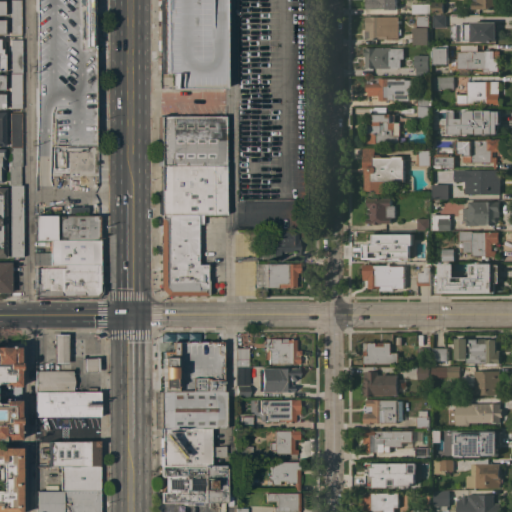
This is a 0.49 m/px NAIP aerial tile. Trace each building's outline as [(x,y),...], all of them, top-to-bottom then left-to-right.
[(20,0),(20,35),(9,34),(9,0),(20,0)] [(35,142),(35,0),(91,0),(92,44),(97,44),(97,151),(46,151),(46,142),(35,142)] [(224,0),(224,88),(174,88),(174,74),(164,74),(163,0),(224,0)] [(397,0),(397,8),(374,8),(374,9),(372,9),(372,8),(366,8),(366,0),(397,0)] [(412,0),(423,0),(423,3),(430,3),(430,13),(412,13),(412,0)] [(495,0),(495,7),(492,7),(492,8),(489,8),(489,7),(487,7),(487,8),(472,8),(472,2),(466,2),(466,0),(495,0)] [(443,1),(443,12),(432,12),(432,1),(443,1)] [(450,14),(450,26),(433,26),(433,14),(450,14)] [(414,44),(414,27),(416,27),(416,15),(429,15),(429,27),(428,27),(428,44),(414,44)] [(399,16),(399,20),(400,20),(400,22),(399,22),(399,29),(401,29),(401,34),(399,34),(399,38),(388,38),(376,38),(376,39),(374,39),(374,38),(365,38),(365,30),(366,30),(366,16),(399,16)] [(469,39),(468,16),(462,16),(462,21),(454,21),(454,16),(449,16),(450,40),(469,39)] [(497,41),(471,41),(471,30),(468,30),(468,23),(471,23),(471,21),(472,21),(472,20),(476,20),(476,21),(497,21),(497,41)] [(10,40),(21,40),(21,73),(10,73),(10,40)] [(483,68),(457,68),(457,50),(461,50),(461,44),(477,44),(477,50),(485,50),(494,50),(499,50),(499,57),(499,71),(490,71),(490,72),(483,72),(483,68)] [(448,45),(448,64),(434,64),(434,63),(431,63),(431,45),(448,45)] [(403,60),(400,60),(400,67),(366,67),(366,59),(365,59),(365,47),(392,47),(392,48),(402,48),(403,60)] [(416,60),(427,60),(427,75),(416,75),(416,60)] [(21,74),(21,109),(9,109),(9,74),(21,74)] [(454,87),(441,88),(441,89),(431,89),(431,76),(453,76),(454,87)] [(413,95),(409,95),(409,100),(379,100),(379,95),(367,95),(368,91),(367,91),(367,90),(366,90),(366,77),(405,78),(405,79),(413,79),(413,95)] [(499,81),(499,103),(457,103),(457,94),(468,94),(468,81),(499,81)] [(418,95),(428,95),(428,106),(428,107),(431,107),(431,117),(417,117),(417,106),(418,95)] [(492,109),(492,110),(499,110),(500,123),(497,123),(497,133),(447,133),(447,109),(492,109)] [(21,147),(9,147),(9,113),(21,113),(21,147)] [(394,113),(394,122),(399,122),(399,134),(399,143),(381,143),(381,147),(375,147),(375,143),(366,143),(366,124),(369,124),(369,120),(373,120),(373,113),(394,113)] [(157,166),(157,117),(224,116),(225,166),(157,166)] [(500,151),(493,151),(493,157),(496,156),(497,168),(495,168),(494,161),(472,162),(472,161),(463,161),(463,153),(459,153),(459,149),(453,149),(453,140),(487,139),(487,138),(500,138),(500,151)] [(377,193),(377,190),(364,190),(364,167),(363,167),(363,147),(374,147),(374,155),(376,154),(380,154),(382,157),(391,157),(391,156),(403,156),(403,159),(404,159),(404,162),(406,162),(406,164),(404,164),(404,167),(406,167),(406,169),(404,169),(404,181),(383,181),(383,193),(377,193)] [(21,148),(21,166),(19,166),(20,185),(8,185),(8,167),(9,167),(9,148),(21,148)] [(417,165),(417,150),(430,149),(431,165),(417,165)] [(83,150),(50,151),(50,171),(84,170),(83,150)] [(454,167),(434,168),(434,156),(434,153),(449,153),(449,156),(454,156),(454,167)] [(225,215),(197,215),(159,214),(158,214),(157,166),(225,166),(225,215)] [(500,169),(500,194),(460,193),(460,169),(500,169)] [(448,184),(449,198),(432,198),(432,184),(448,184)] [(11,185),(21,185),(21,252),(18,257),(18,259),(11,259),(11,257),(10,257),(11,185)] [(391,205),(395,205),(395,216),(391,217),(391,223),(379,223),(379,224),(373,224),(373,223),(366,223),(366,218),(370,218),(369,209),(367,209),(367,197),(391,197),(391,205)] [(499,201),(499,216),(496,216),(496,224),(479,224),(479,225),(466,225),(466,220),(463,220),(463,207),(469,207),(469,201),(499,201)] [(451,218),(450,218),(450,230),(432,229),(432,212),(436,212),(436,214),(451,214),(451,218)] [(166,295),(159,289),(160,235),(160,219),(159,214),(197,215),(197,225),(197,264),(207,264),(208,295),(166,295)] [(49,241),(49,240),(35,240),(34,216),(98,216),(99,241),(49,241)] [(429,218),(429,229),(417,229),(417,218),(429,218)] [(473,230),(473,231),(499,231),(499,242),(497,242),(492,242),(492,250),(496,250),(496,255),(485,255),(485,258),(482,258),(482,255),(472,256),(472,251),(463,251),(463,240),(459,240),(459,230),(473,230)] [(299,256),(294,256),(294,253),(292,253),(292,252),(280,252),(280,256),(272,256),(272,250),(273,250),(273,232),(292,232),(292,233),(297,233),(297,239),(299,239),(299,256)] [(411,232),(411,242),(407,242),(407,243),(413,243),(413,252),(407,252),(407,253),(396,253),(396,254),(387,254),(387,253),(377,253),(377,259),(376,259),(376,260),(368,260),(368,259),(367,259),(367,254),(367,241),(365,241),(365,232),(411,232)] [(99,242),(103,242),(103,253),(99,253),(99,265),(64,265),(33,265),(33,253),(49,253),(49,241),(99,241),(99,242)] [(454,248),(454,260),(442,260),(442,248),(454,248)] [(429,251),(429,260),(419,260),(419,252),(429,251)] [(446,262),(446,261),(454,261),(454,270),(450,270),(450,284),(432,284),(432,262),(446,262)] [(10,293),(0,293),(0,262),(10,262),(10,293)] [(298,264),(298,262),(299,262),(299,273),(296,273),(296,277),(295,277),(295,287),(265,288),(265,264),(298,264)] [(470,279),(469,279),(469,262),(497,262),(497,278),(500,278),(500,285),(494,285),(494,290),(470,290),(470,279)] [(363,263),(364,263),(364,264),(366,264),(372,264),(374,264),(374,265),(391,264),(391,266),(404,265),(404,288),(393,288),(393,290),(380,291),(380,288),(368,288),(368,280),(363,280),(363,263)] [(265,291),(254,291),(253,264),(264,264),(265,291)] [(99,265),(99,292),(98,292),(99,293),(96,296),(94,296),(94,298),(84,298),(84,296),(82,296),(82,298),(76,298),(76,296),(71,296),(71,298),(68,298),(68,296),(60,296),(60,298),(53,298),(53,296),(52,296),(52,298),(44,298),(44,296),(43,296),(43,298),(35,298),(35,296),(32,296),(33,268),(64,268),(64,265),(99,265)] [(430,265),(430,285),(418,285),(418,272),(424,272),(424,266),(430,265)] [(67,334),(67,364),(53,364),(53,334),(67,334)] [(268,360),(265,360),(265,351),(266,351),(266,347),(265,347),(265,339),(279,339),(279,338),(286,338),(286,340),(295,340),(295,350),(299,350),(299,356),(298,356),(298,364),(268,364),(268,360)] [(468,338),(468,339),(477,339),(477,338),(486,338),(486,339),(496,339),(496,350),(500,350),(500,363),(466,363),(466,358),(455,358),(456,338),(468,338)] [(161,358),(170,357),(170,343),(221,342),(221,392),(160,392),(161,358)] [(363,342),(390,342),(390,352),(398,352),(398,363),(363,363),(363,342)] [(0,347),(8,347),(8,346),(11,346),(11,348),(17,348),(17,363),(18,363),(18,370),(17,370),(18,387),(10,387),(10,386),(9,386),(9,388),(4,388),(2,388),(2,384),(0,384),(0,404),(2,404),(2,400),(17,400),(17,417),(18,417),(18,440),(2,440),(2,442),(0,442),(0,347)] [(430,347),(430,359),(418,359),(417,348),(430,347)] [(447,347),(447,360),(432,360),(432,347),(447,347)] [(247,359),(235,360),(235,348),(247,348),(247,359)] [(97,358),(98,372),(83,372),(82,359),(97,358)] [(429,378),(417,378),(417,366),(429,366),(429,378)] [(448,366),(447,376),(432,376),(432,366),(448,366)] [(460,366),(460,377),(448,377),(448,366),(460,366)] [(298,378),(294,378),(295,379),(295,380),(293,382),(291,381),(290,381),(290,385),(293,385),(293,386),(295,386),(295,391),(293,391),(293,392),(261,392),(258,392),(258,370),(261,370),(261,369),(298,368),(298,378)] [(500,370),(500,394),(470,394),(465,394),(465,387),(469,387),(469,386),(474,386),(474,370),(500,370)] [(35,371),(72,371),(72,392),(35,392),(35,371)] [(397,374),(397,394),(375,394),(375,395),(371,395),(371,396),(368,396),(368,395),(364,395),(364,389),(363,389),(363,385),(364,385),(364,371),(377,371),(377,374),(397,374)] [(249,397),(236,397),(236,385),(248,385),(249,397)] [(98,392),(98,416),(35,417),(35,392),(72,392),(98,392)] [(161,429),(154,429),(154,392),(160,392),(221,392),(225,392),(225,428),(209,429),(161,429)] [(447,405),(432,406),(432,398),(447,397),(447,405)] [(372,406),(366,406),(366,399),(373,399),(397,399),(397,423),(363,423),(363,412),(372,412),(372,406)] [(299,414),(294,415),(294,422),(284,422),(283,421),(277,421),(277,422),(266,422),(265,418),(263,418),(263,416),(265,416),(265,414),(261,414),(258,411),(251,412),(251,400),(298,400),(299,414)] [(500,403),(500,408),(502,408),(502,416),(500,416),(500,422),(469,422),(469,425),(455,425),(455,423),(449,423),(449,410),(456,409),(456,402),(473,402),(473,403),(500,403)] [(418,416),(418,410),(427,410),(427,416),(429,416),(429,427),(416,427),(417,416),(418,416)] [(251,428),(240,428),(240,417),(251,416),(251,428)] [(412,441),(402,441),(402,444),(395,444),(395,446),(389,446),(389,452),(366,452),(366,443),(363,443),(363,428),(364,428),(364,429),(369,429),(369,430),(412,430),(412,441)] [(445,439),(432,438),(432,428),(445,428),(445,439)] [(209,446),(224,446),(224,466),(161,466),(161,429),(209,429),(209,446)] [(298,431),(298,440),(293,440),(293,450),(296,450),(296,454),(273,454),(273,450),(268,450),(268,442),(273,442),(273,431),(298,431)] [(454,456),(454,435),(472,435),(472,432),(476,432),(476,431),(478,431),(478,432),(498,432),(498,434),(499,434),(499,437),(498,437),(498,438),(499,438),(499,441),(501,441),(501,455),(454,456)] [(60,466),(48,466),(48,442),(98,442),(98,466),(98,467),(99,467),(99,491),(99,511),(36,511),(36,491),(60,491),(60,466)] [(251,456),(240,457),(240,446),(251,446),(251,456)] [(432,447),(432,458),(415,458),(415,447),(432,447)] [(0,511),(0,448),(19,448),(19,457),(21,457),(21,463),(19,463),(19,479),(21,479),(21,485),(19,485),(19,501),(21,501),(21,507),(19,507),(19,511),(0,511)] [(453,459),(453,470),(445,470),(445,473),(441,473),(434,473),(433,459),(453,459)] [(298,490),(293,490),(293,483),(285,483),(285,481),(278,481),(278,485),(267,485),(267,475),(269,475),(269,462),(298,461),(298,490)] [(366,484),(365,478),(368,478),(368,472),(364,472),(364,462),(388,462),(388,463),(394,463),(394,475),(395,475),(395,482),(390,482),(390,484),(366,484)] [(501,477),(501,482),(500,482),(500,487),(476,487),(466,487),(466,475),(471,475),(471,463),(500,463),(500,469),(501,471),(501,473),(501,476),(500,477),(501,477)] [(207,503),(161,503),(161,492),(164,492),(164,477),(161,477),(161,466),(224,466),(225,503),(210,503),(210,506),(207,506),(207,503)] [(235,476),(246,476),(246,489),(235,489),(235,476)] [(419,490),(404,489),(404,479),(419,479),(419,490)] [(449,505),(434,505),(434,490),(449,490),(449,505)] [(398,492),(398,507),(394,507),(394,511),(383,511),(376,511),(363,511),(363,492),(398,492)] [(299,493),(299,511),(273,511),(273,507),(275,507),(275,502),(265,502),(265,493),(299,493)] [(457,511),(457,499),(461,499),(461,496),(467,496),(467,494),(494,494),(494,503),(500,503),(500,509),(502,511),(457,511)]
